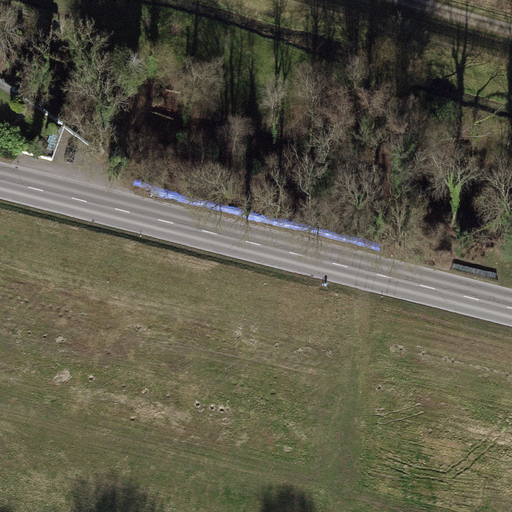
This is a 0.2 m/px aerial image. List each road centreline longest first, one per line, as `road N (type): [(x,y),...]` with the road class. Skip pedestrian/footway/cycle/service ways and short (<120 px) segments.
road 1 (tertiary): [(511,306),(0,178)]
road 2 (track): [(331,511),(369,270)]
